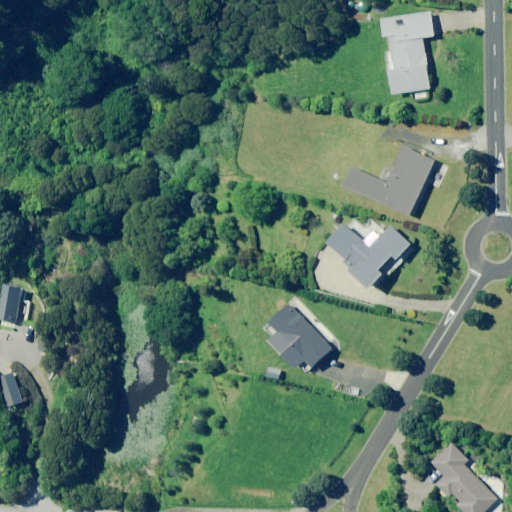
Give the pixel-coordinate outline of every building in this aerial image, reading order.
[(439,36),(435,12),(385,19),(387,36),(391,36),(393,51),(387,52),(393,94),(433,89),(425,38),(439,36)] [(439,160),(408,147),(391,183),(356,167),(347,187),(414,216),(439,160)] [(374,248),(350,226),(333,243),(348,257),(346,259),(354,267),(352,269),(374,289),(387,275),(382,270),(396,255),(401,259),(413,246),(393,228),(374,248)] [(334,350),(292,306),(272,324),(281,333),(272,341),(299,370),(308,361),(314,368),(334,350)] [(471,462),(454,443),(433,462),(446,476),(438,484),(449,496),(454,492),(462,501),(459,504),(466,511),(487,511),(500,501),(467,466),(471,462)]
